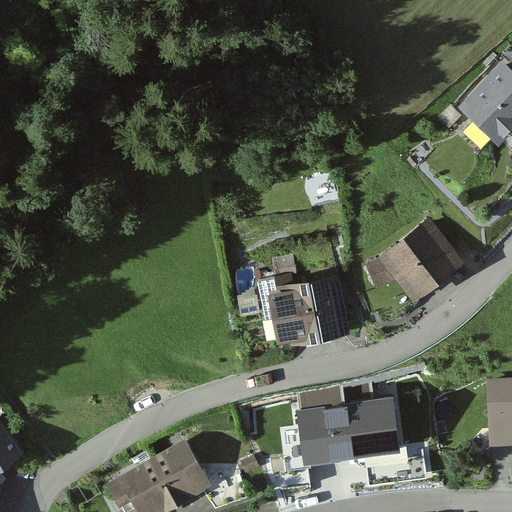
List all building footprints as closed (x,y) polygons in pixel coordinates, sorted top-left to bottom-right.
[(511,122),(511,63),(504,56),(462,103),(500,137),(511,122)] [(452,103),(440,117),(450,125),(462,112),(452,103)] [(413,294),(464,253),(430,212),(378,252),(380,254),(367,260),(376,285),(397,276),(413,294)] [(293,269),(258,275),(269,339),(350,325),(340,267),(294,275),(293,269)] [(511,375),(487,377),(491,441),(511,440),(511,375)] [(0,464),(25,446),(0,412),(0,464)] [(187,434),(150,454),(173,496),(202,480),(210,476),(203,464),(187,434)] [(255,453),(242,459),(247,469),(260,463),(255,453)] [(143,511),(173,496),(150,454),(107,478),(119,500),(123,498),(130,511),(143,511)] [(210,476),(202,480),(217,503),(249,494),(238,465),(203,464),(210,476)]
